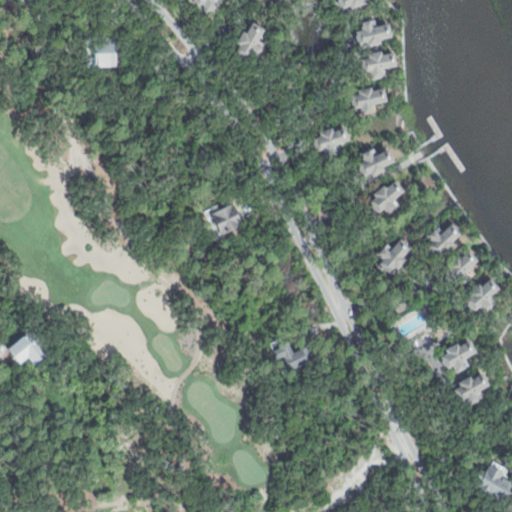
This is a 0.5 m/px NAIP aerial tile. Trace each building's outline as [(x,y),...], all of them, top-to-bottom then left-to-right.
[(195,0),(198,7),(205,5),(208,10),(220,7),(219,1),(221,0),(195,0)] [(364,0),(367,3),(352,11),(349,7),(343,9),(336,0),(364,0)] [(356,31),(361,44),(371,41),(372,45),(381,44),(383,38),(395,36),(393,22),(375,26),(373,19),(361,21),(362,30),(356,31)] [(254,22),(267,29),(262,40),(268,44),(260,60),(234,47),(243,31),(248,33),(254,22)] [(93,66),(117,65),(116,39),(92,40),(93,66)] [(364,58),(370,84),(385,81),(383,71),(398,67),(394,51),(364,58)] [(354,97),(358,108),(362,106),(366,117),(374,114),(372,107),(391,100),(386,85),(354,97)] [(317,129),(342,119),(346,130),(350,141),(337,146),(339,152),(321,159),(313,137),(320,135),(317,129)] [(361,154),(375,147),(377,153),(389,147),(396,162),(386,167),(388,171),(368,181),(361,166),(366,164),(361,154)] [(395,178),(406,190),(392,202),(398,208),(391,215),(386,210),(381,214),(369,200),(395,178)] [(202,211),(217,240),(245,225),(230,197),(202,211)] [(455,223),(464,235),(439,257),(430,246),(434,242),(430,237),(437,230),(441,235),(455,223)] [(393,249),(402,236),(417,247),(395,276),(380,264),(383,259),(378,255),(387,244),(393,249)] [(471,249),(480,259),(467,270),(456,280),(447,270),(471,249)] [(490,274),(503,288),(492,298),(496,303),(484,313),(480,308),(473,313),(461,300),(490,274)] [(308,323),(315,337),(304,343),(297,329),(308,323)] [(33,326),(53,348),(33,365),(27,359),(21,364),(7,348),(33,326)] [(474,338),(481,351),(466,359),(470,366),(459,373),(455,366),(450,368),(443,356),(474,338)] [(308,346),(315,361),(290,373),(277,346),(287,341),(293,353),(308,346)] [(486,374),(492,385),(479,392),(481,400),(469,405),(465,397),(458,398),(456,390),(462,387),(459,382),(471,376),(474,380),(486,374)] [(492,460),(508,469),(505,475),(511,479),(511,497),(508,505),(476,489),(480,481),(475,478),(480,469),(486,472),(492,460)]
